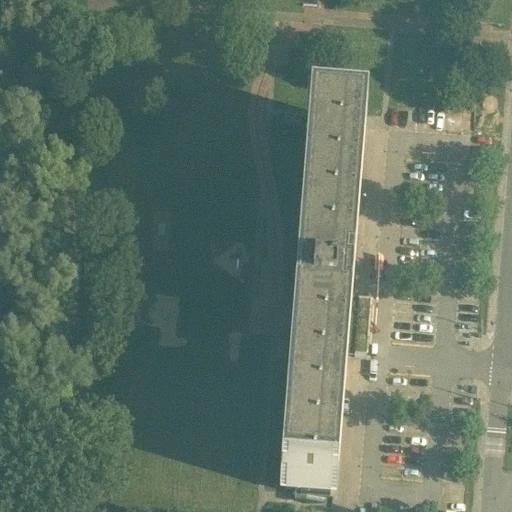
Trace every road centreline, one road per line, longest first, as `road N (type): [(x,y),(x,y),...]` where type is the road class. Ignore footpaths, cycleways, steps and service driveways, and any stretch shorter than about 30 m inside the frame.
road 1 (residential): [(500,369),(492,507)]
road 2 (residential): [(511,240),(500,369)]
